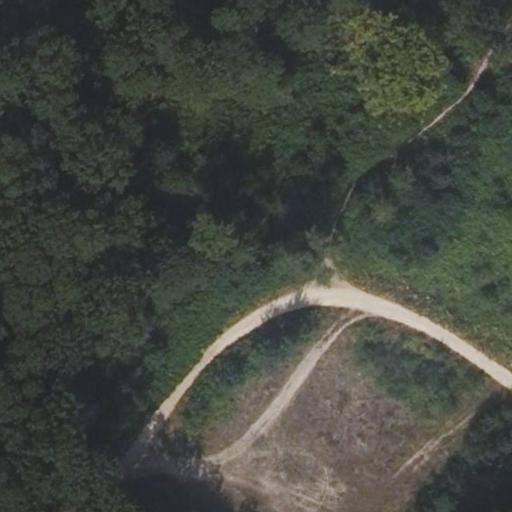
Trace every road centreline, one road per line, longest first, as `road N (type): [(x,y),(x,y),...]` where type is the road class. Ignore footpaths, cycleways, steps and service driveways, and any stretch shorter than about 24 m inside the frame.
road 1 (track): [(78,511),(226,340),(255,317),(313,298),(340,272)]
road 2 (track): [(340,272),(511,393)]
